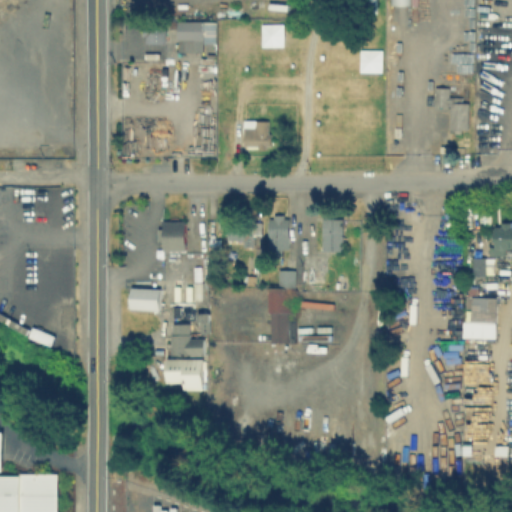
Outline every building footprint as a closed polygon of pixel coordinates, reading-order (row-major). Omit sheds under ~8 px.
[(205,19),(205,49),(178,49),(178,19),(205,19)] [(166,22),(166,43),(147,43),(147,22),(166,22)] [(451,88),(450,106),(436,106),(437,87),(451,88)] [(464,103),(470,103),(469,130),(451,130),(451,103),(454,103),(454,97),(464,98),(464,103)] [(270,121),(270,134),(273,134),(273,146),(246,147),(245,129),(258,128),(258,121),(270,121)] [(267,249),(287,249),(287,216),(267,216),(267,249)] [(344,219),(344,251),(324,251),(325,219),(344,219)] [(184,220),(162,220),(162,228),(157,228),(157,241),(162,241),(162,250),(185,250),(184,220)] [(242,240),(241,249),(252,249),(253,233),(259,233),(260,222),(226,221),(226,239),(242,240)] [(489,255),(505,254),(505,248),(511,248),(511,222),(493,223),(494,246),(489,246),(489,255)] [(485,257),(471,257),(471,275),(484,275),(485,257)] [(269,341),(288,341),(287,286),(294,286),(294,269),(277,269),(277,286),(269,286),(269,341)] [(162,290),(162,312),(130,312),(131,290),(162,290)] [(495,337),(496,296),(470,296),(470,309),(464,309),(463,337),(495,337)] [(171,355),(204,354),(204,338),(189,338),(189,322),(170,323),(171,355)] [(166,382),(183,381),(183,389),(204,389),(204,358),(166,358),(166,382)] [(462,439),(461,456),(480,456),(480,439),(462,439)] [(0,511),(0,475),(58,475),(58,511),(0,511)]
